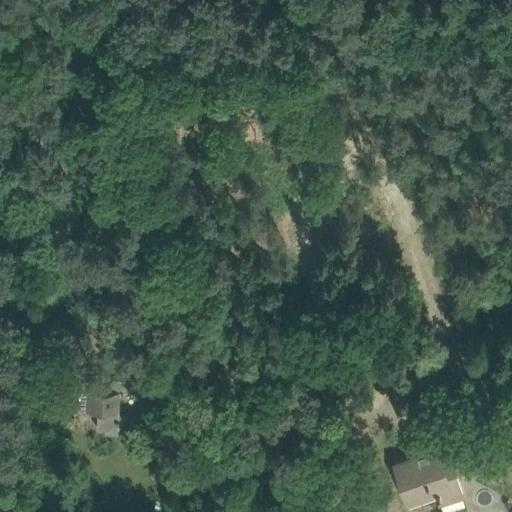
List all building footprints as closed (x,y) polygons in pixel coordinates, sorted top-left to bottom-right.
[(31,345),(40,342),(33,319),(22,323),(31,345)] [(159,376),(160,359),(140,358),(139,375),(159,376)] [(139,414),(120,414),(121,393),(160,395),(160,383),(113,381),(113,390),(86,389),(86,384),(56,383),(55,408),(100,409),(99,431),(105,431),(105,433),(138,434),(139,414)] [(418,385),(393,394),(403,428),(429,419),(418,385)] [(494,457),(485,431),(457,441),(466,468),(494,457)] [(408,501),(426,495),(436,491),(440,503),(463,496),(451,461),(444,464),(434,435),(433,436),(414,442),(418,457),(395,463),(408,501)] [(314,511),(315,511),(329,505),(326,498),(312,506),(314,511)]
